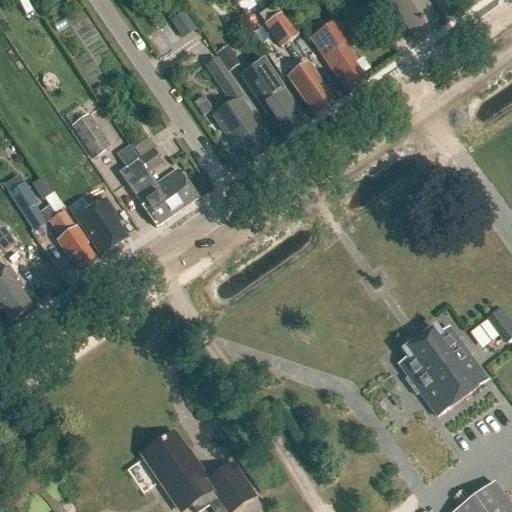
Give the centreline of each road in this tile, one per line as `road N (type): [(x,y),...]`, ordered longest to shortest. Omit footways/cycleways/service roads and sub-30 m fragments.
road 1 (tertiary): [(236,202),(511,8)]
road 2 (tertiary): [(0,363),(236,202)]
road 3 (residential): [(236,202),(100,0)]
